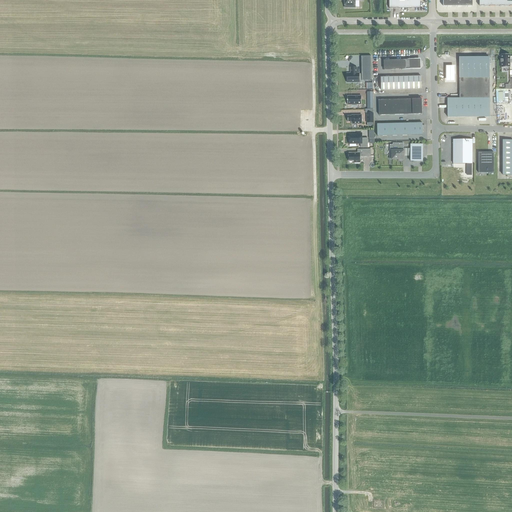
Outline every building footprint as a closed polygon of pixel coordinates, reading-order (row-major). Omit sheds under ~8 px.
[(420,6),(419,0),(389,0),(389,9),(400,9),(400,7),(420,6)] [(510,54),(501,54),(501,67),(510,67),(510,54)] [(371,56),(361,56),(361,74),(361,79),(361,80),(372,80),(371,56)] [(489,58),(459,58),(459,98),(489,98),(489,58)] [(401,69),(410,69),(410,59),(401,59),(401,60),(384,60),(384,69),(401,69)] [(410,59),(410,69),(421,69),(421,59),(410,59)] [(456,81),(455,65),(445,65),(445,82),(456,81)] [(347,74),(347,82),(359,82),(359,80),(361,79),(361,74),(359,74),(359,73),(357,74),(356,68),(350,68),(351,74),(347,74)] [(421,76),(381,77),(381,90),(421,89),(421,76)] [(347,96),(347,105),(352,105),(352,106),(356,106),(356,105),(361,105),(361,96),(347,96)] [(447,117),(489,117),(489,98),(447,98),(447,117)] [(422,114),(421,99),(378,100),(379,115),(422,114)] [(352,124),(362,124),(361,115),(352,115),(352,116),(347,116),(348,122),(352,122),(352,124)] [(422,123),(377,124),(377,136),(422,135),(422,123)] [(360,143),(360,147),(368,147),(367,138),(362,138),(361,133),(357,133),(357,135),(349,135),(349,144),(360,143)] [(472,140),(453,139),(453,164),(472,164),(472,140)] [(511,139),(503,139),(503,174),(511,174),(511,139)] [(403,159),(403,151),(403,143),(393,143),(393,145),(390,145),(390,155),(390,159),(403,159)] [(423,161),(423,150),(423,144),(410,144),(410,150),(410,161),(423,161)] [(360,163),(360,157),(371,157),(370,149),(357,150),(357,153),(349,153),(349,162),(354,162),(354,163),(360,163)] [(478,173),(494,173),(494,153),(478,153),(478,173)]
